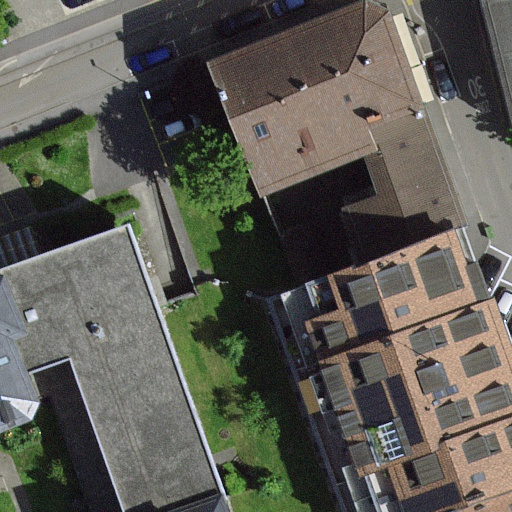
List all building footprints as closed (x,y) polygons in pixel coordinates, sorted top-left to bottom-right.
[(511,0),(488,0),(511,94),(511,0)] [(462,226),(414,100),(383,14),(360,8),(279,37),(216,60),(262,188),(368,150),(386,198),(347,212),(365,263),(450,231),(462,226)] [(26,374),(69,358),(126,511),(228,511),(222,495),(124,229),(1,274),(0,274),(0,434),(42,419),(26,374)] [(311,368),(478,308),(450,231),(365,263),(284,292),(311,368)] [(350,475),(369,469),(511,417),(511,372),(488,305),(478,308),(311,368),(350,475)] [(511,511),(511,417),(369,469),(384,511),(511,511)]
